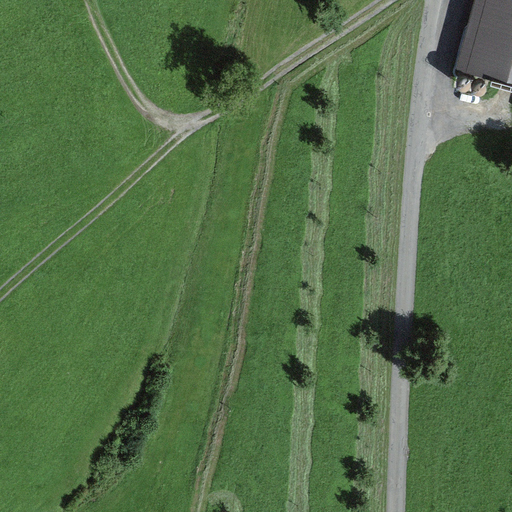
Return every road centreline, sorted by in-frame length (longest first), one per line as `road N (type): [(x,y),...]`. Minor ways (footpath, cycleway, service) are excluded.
road 1 (track): [(396,511),(418,96),(434,0)]
road 2 (track): [(0,295),(183,135),(388,0)]
